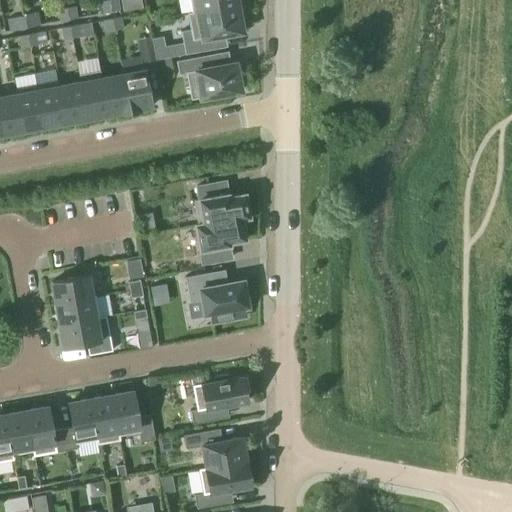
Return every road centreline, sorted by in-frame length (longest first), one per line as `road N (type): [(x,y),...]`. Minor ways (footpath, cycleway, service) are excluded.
road 1 (residential): [(282,113),(0,163)]
road 2 (residential): [(286,335),(43,380)]
road 3 (residential): [(286,335),(282,113)]
road 4 (residential): [(287,456),(457,489)]
road 5 (residential): [(0,231),(13,228),(43,380)]
road 6 (residential): [(287,456),(286,335)]
